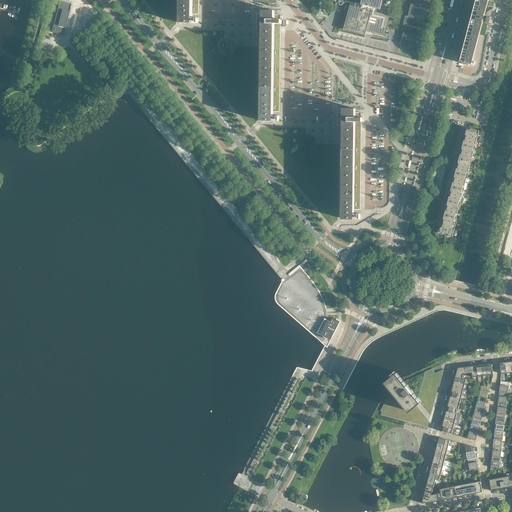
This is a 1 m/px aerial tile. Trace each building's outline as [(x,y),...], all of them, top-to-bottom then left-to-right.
[(198,14),(198,0),(180,0),(180,23),(192,23),(194,23),(194,21),(197,21),(197,23),(198,23),(198,18),(193,18),(193,14),(198,14)] [(348,0),(348,2),(349,2),(349,3),(350,3),(350,4),(350,5),(344,26),(343,29),(365,35),(366,31),(367,32),(372,33),(384,36),(390,16),(381,13),(384,0),(409,0),(401,31),(403,32),(403,33),(400,44),(401,44),(420,49),(424,37),(422,36),(424,30),(405,26),(408,16),(427,21),(428,22),(431,9),(429,9),(431,3),(420,0),(348,0)] [(490,23),(491,18),(491,15),(488,11),(487,11),(487,12),(486,13),(486,14),(486,15),(483,14),(487,0),(475,0),(460,62),(470,64),(482,19),(486,21),(486,22),(490,23)] [(63,33),(71,6),(59,3),(52,30),(63,33)] [(279,112),(280,33),(280,24),(282,24),(282,20),(280,20),(281,15),(275,15),(275,11),(262,11),(262,15),(257,14),(256,28),(265,28),(265,37),(262,37),(261,121),(273,121),(279,121),(279,116),(273,116),(273,112),(279,112)] [(265,37),(265,28),(256,28),(256,33),(260,33),(260,37),(262,37),(265,37)] [(360,210),(361,131),(361,122),(362,122),(362,118),(361,118),(361,113),(355,112),(343,112),(337,112),(337,126),(343,126),(342,219),(354,219),(354,218),(360,218),(360,214),(354,214),(354,210),(360,210)] [(474,148),(479,131),(467,128),(466,132),(465,131),(462,140),(464,141),(463,145),(474,148)] [(471,160),(474,148),(463,145),(462,149),(460,148),(459,151),(461,152),(459,157),(471,160)] [(467,174),(471,160),(459,157),(458,163),(457,162),(456,165),(457,166),(456,171),(467,174)] [(464,188),(467,174),(456,171),(454,177),(453,176),(452,179),(453,180),(452,185),(464,188)] [(460,202),(464,188),(452,185),(451,191),(449,190),(448,193),(450,194),(448,199),(460,202)] [(456,216),(460,202),(448,199),(447,205),(445,204),(445,207),(446,208),(445,213),(456,216)] [(452,237),(456,222),(455,222),(456,216),(445,213),(443,219),(442,218),(438,233),(443,234),(444,234),(444,235),(445,235),(446,235),(447,235),(448,235),(452,237)] [(511,223),(505,222),(497,254),(511,258),(511,223)] [(334,333),(341,321),(336,319),(335,320),(332,319),(330,321),(324,318),(323,320),(322,323),(317,333),(323,336),(325,333),(330,336),(326,344),(325,346),(327,347),(334,333)] [(463,374),(465,367),(458,368),(456,374),(455,376),(462,378),(463,374)] [(420,402),(404,382),(400,377),(388,386),(392,391),(409,411),(420,402)] [(508,393),(509,382),(500,381),(499,387),(499,388),(499,392),(508,393)] [(490,387),(487,387),(481,385),(478,396),(487,398),(488,394),(490,387)] [(506,404),(508,393),(499,392),(498,398),(498,399),(498,403),(506,404)] [(485,404),(487,398),(478,396),(476,406),(484,408),(485,405),(485,404)] [(505,414),(506,404),(498,403),(497,409),(497,413),(505,414)] [(482,415),(483,412),(484,408),(476,406),(473,417),(481,419),(482,415),(483,415),(482,415)] [(504,425),(505,414),(497,413),(496,420),(495,420),(496,420),(495,424),(504,425)] [(480,425),(481,419),(473,417),(470,427),(479,429),(479,426),(480,426),(480,425)] [(503,436),(504,425),(495,424),(495,430),(494,430),(494,431),(494,435),(503,436)] [(451,434),(453,429),(442,426),(442,428),(441,428),(441,430),(441,431),(451,434)] [(476,440),(479,429),(470,427),(468,434),(466,433),(465,437),(476,440)] [(502,447),(503,436),(494,435),(493,441),(493,442),(493,446),(502,447)] [(475,453),(474,447),(465,444),(467,459),(476,458),(475,454),(476,454),(476,453),(475,453)] [(500,457),(502,447),(493,446),(492,452),(492,456),(500,457)] [(500,464),(500,457),(492,456),(491,463),(490,467),(501,468),(502,464),(500,464)] [(478,465),(477,464),(476,458),(467,459),(469,466),(467,466),(467,471),(478,469),(477,465),(478,465)] [(439,480),(441,475),(430,472),(429,475),(429,477),(435,479),(439,480)] [(501,488),(499,478),(489,480),(491,490),(494,490),(496,490),(496,489),(499,489),(501,489),(501,488)] [(429,502),(431,494),(425,492),(424,495),(423,496),(424,496),(422,503),(429,502)]
